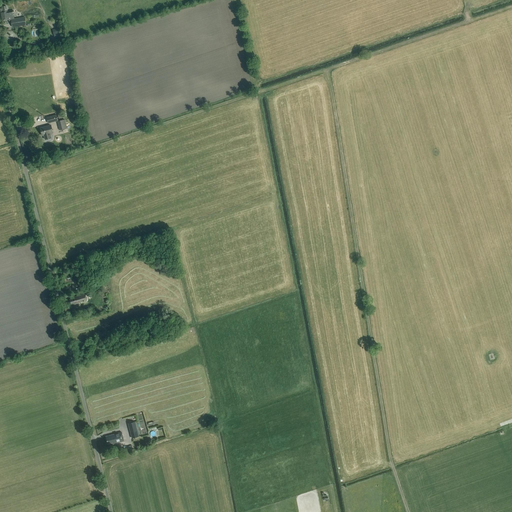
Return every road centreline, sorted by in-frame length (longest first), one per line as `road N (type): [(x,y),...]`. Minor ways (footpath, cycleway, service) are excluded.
road 1 (track): [(24,171),(511,6)]
road 2 (unclassified): [(110,511),(0,72)]
road 3 (track): [(326,70),(389,457),(407,511)]
